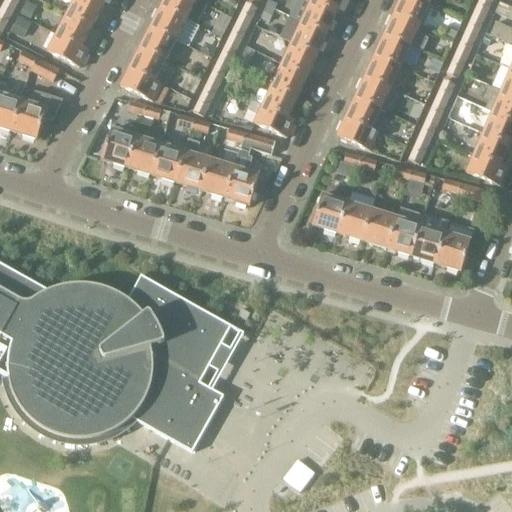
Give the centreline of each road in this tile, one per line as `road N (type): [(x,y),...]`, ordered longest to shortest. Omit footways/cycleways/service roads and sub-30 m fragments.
road 1 (residential): [(261,258),(378,0)]
road 2 (residential): [(261,258),(40,193)]
road 3 (residential): [(473,316),(261,258)]
road 4 (residential): [(40,193),(139,0)]
